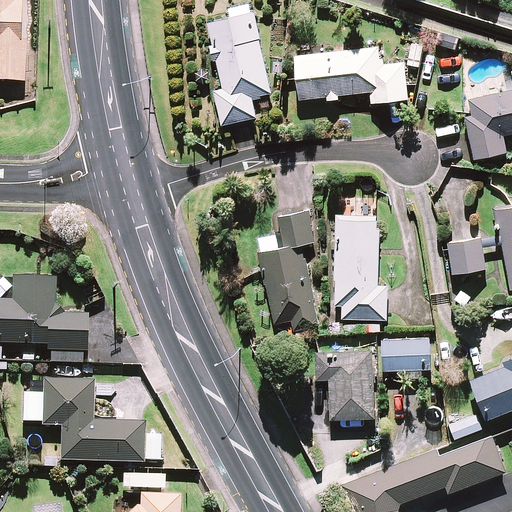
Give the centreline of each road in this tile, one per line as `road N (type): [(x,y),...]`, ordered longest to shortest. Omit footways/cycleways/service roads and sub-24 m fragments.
road 1 (secondary): [(132,193),(188,347),(277,511)]
road 2 (residential): [(409,155),(271,154),(132,193)]
road 3 (secondary): [(93,0),(123,165)]
road 4 (residential): [(0,183),(57,181),(123,165)]
